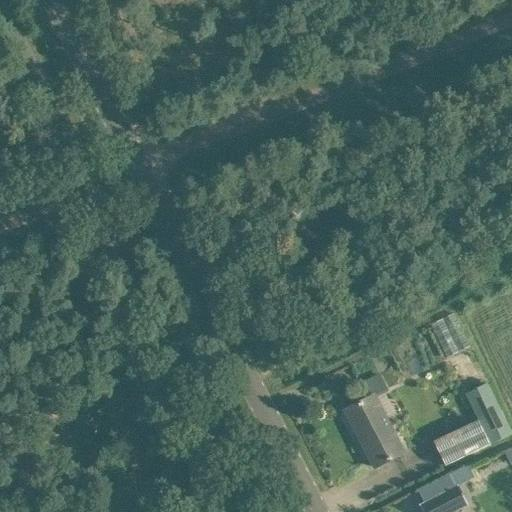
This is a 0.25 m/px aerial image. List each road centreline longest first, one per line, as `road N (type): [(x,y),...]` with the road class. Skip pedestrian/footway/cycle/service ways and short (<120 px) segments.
road 1 (tertiary): [(309,511),(47,0)]
road 2 (track): [(0,207),(511,10)]
